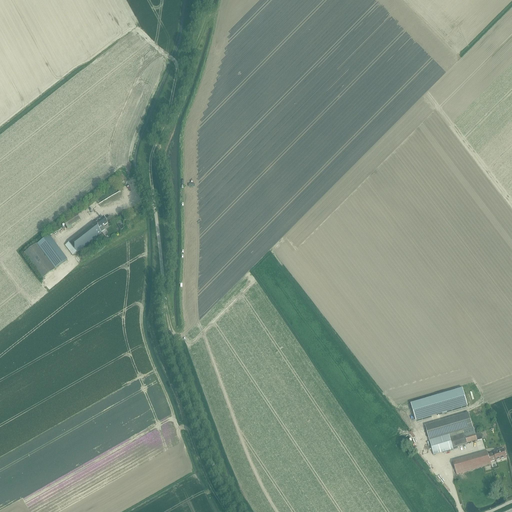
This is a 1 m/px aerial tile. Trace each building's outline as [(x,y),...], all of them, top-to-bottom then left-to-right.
[(67,228),(79,220),(75,214),(63,222),(67,228)] [(94,223),(65,245),(72,255),(102,232),(101,232),(105,229),(103,227),(107,223),(103,217),(100,219),(99,218),(97,220),(97,221),(95,224),(94,223)] [(49,236),(24,254),(42,278),(67,260),(49,236)] [(461,389),(412,404),(417,421),(466,407),(461,389)] [(468,413),(425,426),(434,456),(453,450),(453,448),(467,444),(482,439),(480,432),(475,434),(473,428),(468,413)] [(491,462),(495,461),(496,460),(496,462),(506,459),(504,449),(493,452),(494,453),(488,455),(487,451),(452,462),(457,475),(491,465),(491,462)]
